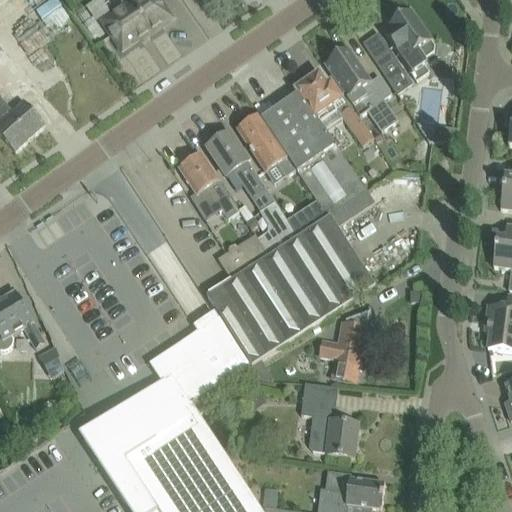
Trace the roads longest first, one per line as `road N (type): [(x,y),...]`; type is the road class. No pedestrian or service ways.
road 1 (residential): [(0,222),(316,0)]
road 2 (residential): [(459,374),(443,317),(488,71)]
road 3 (residential): [(414,511),(429,406),(459,374)]
road 4 (residential): [(504,511),(459,374)]
road 5 (unknown): [(116,139),(189,252)]
